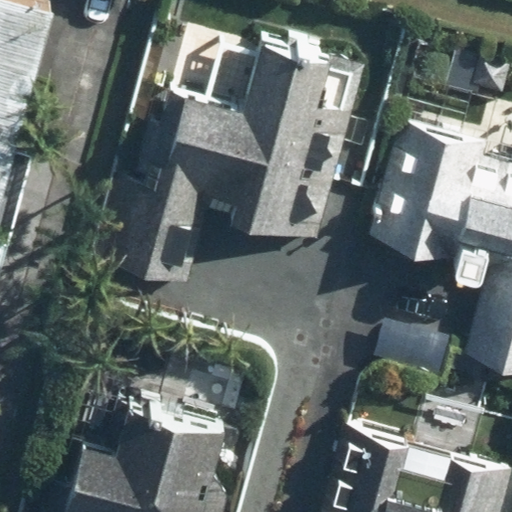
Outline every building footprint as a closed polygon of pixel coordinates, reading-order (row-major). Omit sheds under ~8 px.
[(0,0),(0,257),(6,234),(0,232),(0,164),(44,4),(28,0),(0,0)] [(251,37),(152,12),(92,255),(184,278),(201,209),(321,239),(367,54),(254,25),(251,37)] [(511,105),(492,100),(484,136),(397,116),(368,238),(443,256),(439,271),(468,278),(471,262),(480,264),(460,352),(511,364),(511,105)] [(222,511),(229,483),(210,467),(217,426),(190,422),(189,415),(188,412),(187,410),(185,407),(184,405),(182,402),(181,400),(179,398),(176,396),(174,394),(172,392),(170,391),(167,389),(164,388),(162,387),(159,386),(156,386),(153,385),(150,385),(147,385),(144,385),(142,385),(139,386),(136,387),(133,387),(131,389),(128,390),(125,391),(123,393),(121,395),(119,397),(117,399),(115,401),(113,403),(111,406),(105,445),(73,439),(71,450),(65,480),(44,476),(36,511),(222,511)] [(318,511),(500,511),(511,462),(339,421),(318,511)]
